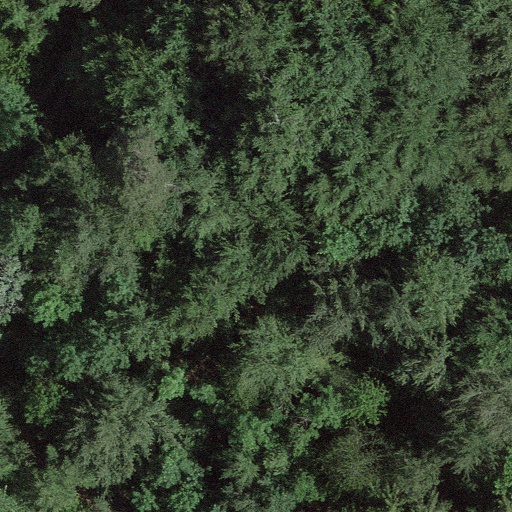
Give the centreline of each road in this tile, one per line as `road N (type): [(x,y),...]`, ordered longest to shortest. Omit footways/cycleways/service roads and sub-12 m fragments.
road 1 (track): [(124,0),(0,170)]
road 2 (track): [(137,511),(0,433)]
